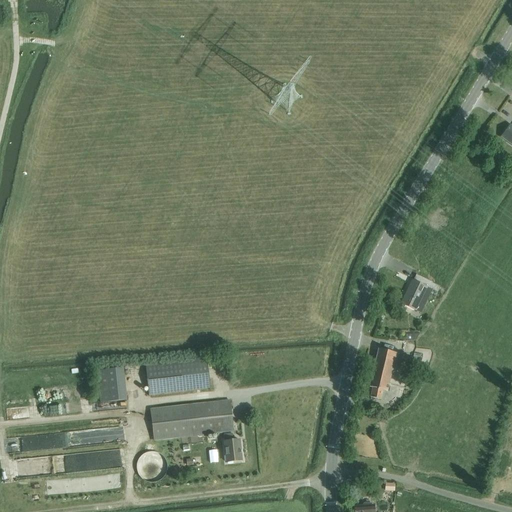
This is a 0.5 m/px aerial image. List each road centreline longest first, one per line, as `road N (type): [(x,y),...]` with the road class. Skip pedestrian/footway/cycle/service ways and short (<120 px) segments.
road 1 (tertiary): [(332,478),(369,278),(511,36)]
road 2 (track): [(56,511),(332,478)]
road 3 (unclassified): [(332,478),(397,478),(511,511)]
road 4 (track): [(0,132),(16,61),(15,1)]
